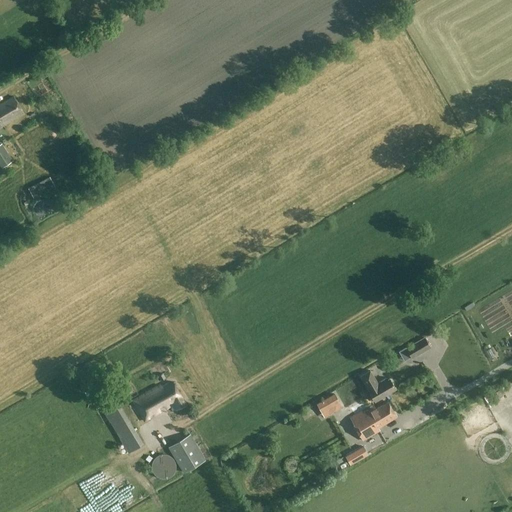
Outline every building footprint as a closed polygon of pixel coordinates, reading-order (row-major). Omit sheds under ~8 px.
[(0,127),(23,113),(14,97),(0,104),(0,127)] [(0,165),(2,168),(12,161),(1,144),(0,144),(0,165)] [(33,198),(55,187),(49,176),(28,188),(33,198)] [(424,337),(405,348),(411,359),(431,347),(424,337)] [(375,401),(393,390),(396,388),(390,378),(387,379),(386,377),(378,382),(370,370),(360,376),(368,389),(367,389),(374,401),(375,401)] [(89,400),(102,394),(103,397),(113,391),(109,382),(108,382),(103,384),(99,377),(85,384),(87,389),(84,391),(89,400)] [(176,410),(186,404),(173,382),(162,388),(161,386),(133,402),(144,421),(160,412),(158,409),(164,406),(165,409),(172,404),(176,410)] [(338,402),(334,394),(327,398),(331,406),(338,402)] [(377,428),(396,417),(387,402),(375,409),(373,405),(350,418),(363,440),(379,431),(377,428)] [(134,432),(125,438),(130,447),(142,440),(136,431),(134,432)] [(168,447),(184,472),(206,459),(190,433),(168,447)] [(366,454),(362,446),(345,456),(349,464),(366,454)] [(174,459),(172,458),(171,456),(169,455),(167,455),(165,454),(163,454),(161,454),(159,455),(157,456),(155,457),(154,459),(153,460),(152,462),(151,464),(151,466),(151,468),(152,470),(153,472),(154,474),(155,476),(157,477),(159,478),(161,478),(163,479),(165,479),(167,478),(169,477),(171,476),(172,475),(174,473),(175,471),(175,469),(176,467),(176,465),(175,463),(175,461),(174,459)] [(86,481),(91,486),(97,481),(92,475),(86,481)] [(112,492),(120,488),(115,476),(107,480),(112,492)]
